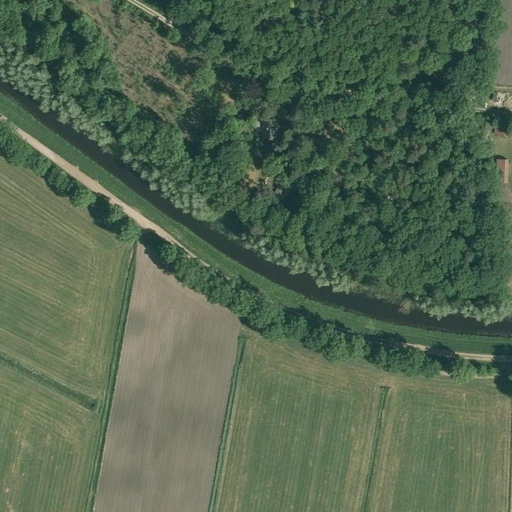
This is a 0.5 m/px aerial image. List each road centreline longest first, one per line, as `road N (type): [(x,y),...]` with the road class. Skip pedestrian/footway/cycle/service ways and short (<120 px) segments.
road 1 (track): [(0,119),(258,298),(339,333),(511,358)]
road 2 (track): [(483,0),(470,109),(250,71),(127,0)]
